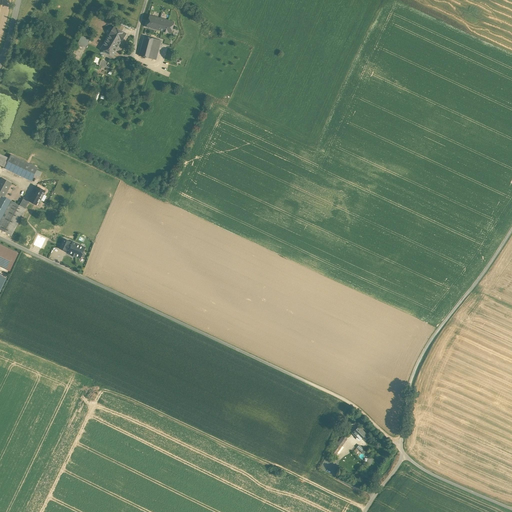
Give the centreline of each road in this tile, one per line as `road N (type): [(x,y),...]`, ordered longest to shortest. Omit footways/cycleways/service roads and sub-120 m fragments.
road 1 (unclassified): [(400,448),(342,398),(0,238)]
road 2 (unclassified): [(511,229),(418,361),(400,448)]
road 3 (unclassified): [(400,448),(432,474),(511,508)]
